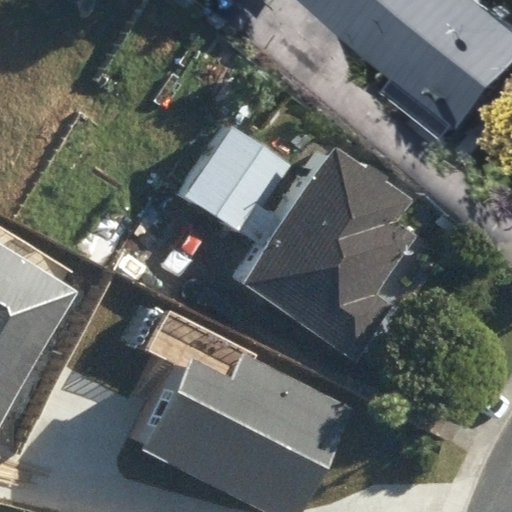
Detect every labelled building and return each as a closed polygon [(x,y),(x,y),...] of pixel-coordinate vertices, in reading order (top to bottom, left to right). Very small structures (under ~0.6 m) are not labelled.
[(393,99),(446,144),(458,130),(463,134),(511,77),(511,34),(472,0),(307,0),(406,84),(393,99)] [(162,196),(226,237),(269,169),(205,128),(162,196)] [(210,284),(334,363),(371,304),(357,295),(394,235),(369,220),(381,201),(349,183),(352,178),(330,165),(328,169),(294,148),(210,284)] [(35,364),(121,404),(153,335),(67,293),(35,364)] [(212,481),(274,511),(276,511),(325,410),(168,334),(102,470),(147,491),(153,480),(201,503),(212,481)]
